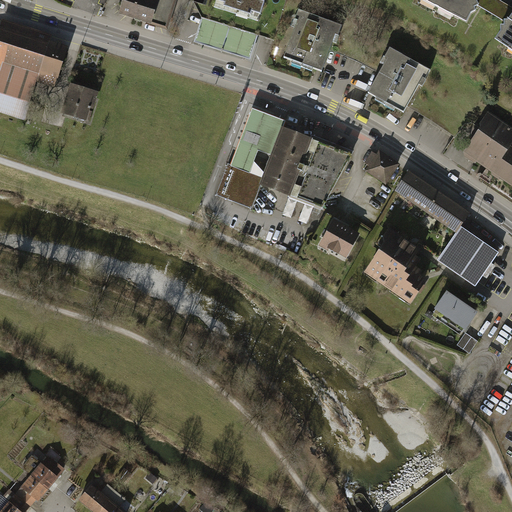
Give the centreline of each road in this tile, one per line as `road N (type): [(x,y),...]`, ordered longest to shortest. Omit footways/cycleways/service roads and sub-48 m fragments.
road 1 (primary): [(0,0),(316,100),(379,132),(511,222)]
road 2 (track): [(205,228),(292,267),(385,341),(481,428),(511,496)]
road 3 (track): [(324,511),(240,406),(176,356),(108,324),(0,291)]
